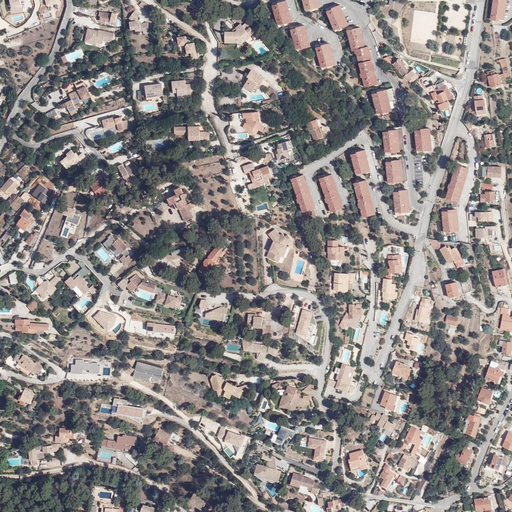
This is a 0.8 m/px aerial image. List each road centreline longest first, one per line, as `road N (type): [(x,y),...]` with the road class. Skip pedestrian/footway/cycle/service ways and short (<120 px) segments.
road 1 (residential): [(263,295),(298,292),(323,311),(319,391),(336,421),(336,474),(366,496),(443,503)]
road 2 (residential): [(195,220),(187,190),(177,186),(157,206),(41,273),(13,267),(0,276)]
road 3 (residential): [(335,0),(359,15),(394,90),(410,206),(424,213)]
road 4 (residential): [(476,0),(465,81),(424,213)]
road 5 (residential): [(168,511),(165,491),(135,472),(85,464),(0,475)]
road 6 (residential): [(0,150),(13,110),(55,51),(70,0)]
road 7 (residential): [(424,213),(407,294),(378,364)]
road 8 (residential): [(212,110),(207,45),(144,0)]
road 9 (residential): [(367,244),(362,368),(378,364)]
road 10 (residential): [(8,372),(43,381),(60,371),(0,333)]
